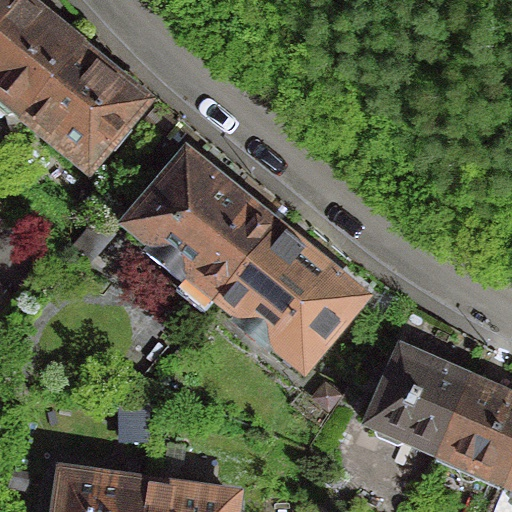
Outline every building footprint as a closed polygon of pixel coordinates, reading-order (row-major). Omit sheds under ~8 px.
[(17,0),(0,0),(0,21),(14,4),(16,5),(19,2),(17,0)] [(16,5),(14,4),(0,21),(0,118),(1,119),(17,115),(19,117),(73,51),(16,5)] [(138,105),(73,51),(19,117),(18,118),(84,172),(138,105)] [(208,180),(182,159),(123,229),(213,303),(272,231),(251,215),(254,211),(211,176),(208,180)] [(357,301),(272,231),(213,303),(299,372),(357,301)] [(470,371),(399,339),(361,424),(432,456),(470,371)] [(511,468),(511,389),(470,371),(432,456),(504,488),(511,468)] [(140,511),(145,477),(61,465),(53,511),(140,511)] [(236,511),(239,490),(145,477),(140,511),(236,511)]
